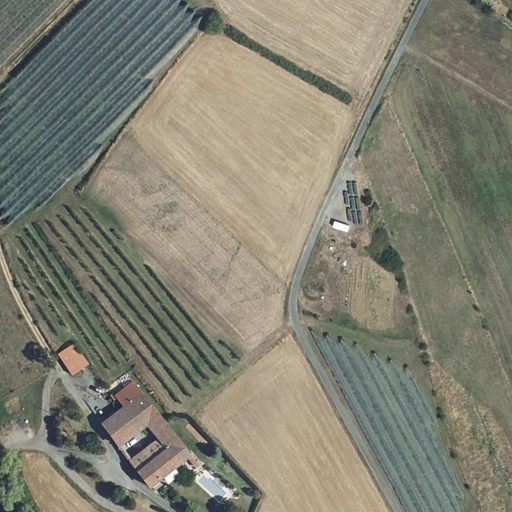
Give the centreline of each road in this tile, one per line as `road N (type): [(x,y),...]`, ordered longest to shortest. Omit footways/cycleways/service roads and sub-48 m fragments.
road 1 (unclassified): [(397,511),(292,318),(296,284),(427,0)]
road 2 (unclassified): [(51,451),(45,415),(60,374),(125,474),(176,511)]
road 3 (track): [(60,374),(0,251)]
